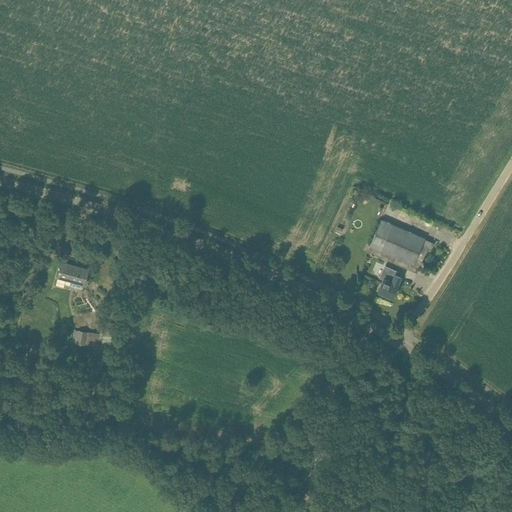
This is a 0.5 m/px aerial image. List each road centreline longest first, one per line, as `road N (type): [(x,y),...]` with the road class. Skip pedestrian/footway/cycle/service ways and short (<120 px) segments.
road 1 (unclassified): [(397,344),(264,271),(163,229),(0,182)]
road 2 (unclassified): [(511,165),(403,333)]
road 3 (track): [(315,455),(356,305)]
road 4 (unclassified): [(511,424),(397,344)]
